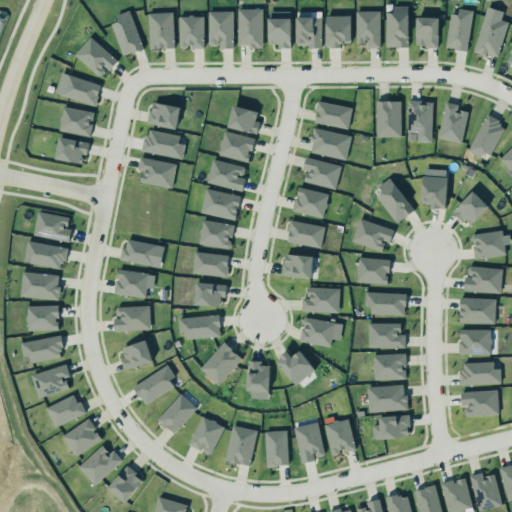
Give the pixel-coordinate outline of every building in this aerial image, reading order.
[(386,47),(409,47),(408,5),(393,6),(393,12),(386,12),(386,47)] [(262,8),(237,9),(238,47),(263,46),(262,8)] [(458,14),(449,13),(446,48),(468,50),(472,10),(458,8),(458,14)] [(122,56),(143,49),(130,10),(115,15),(117,21),(111,24),(122,56)] [(232,11),(208,12),(209,46),(219,46),(219,48),(233,48),(232,11)] [(291,48),(290,11),(268,11),(269,43),(278,43),(278,48),(291,48)] [(380,47),(380,11),(355,11),(356,43),(367,42),(367,48),(380,47)] [(149,49),(174,48),(173,12),(148,13),(149,49)] [(295,15),(320,14),(321,46),(306,47),(306,43),(296,43),(295,15)] [(414,14),(437,15),(436,46),(426,46),(426,43),(414,43),(414,14)] [(351,15),(326,15),(326,47),(342,47),(342,43),(351,43),(351,15)] [(498,58),(508,22),(484,15),(474,51),(498,58)] [(179,16),(179,47),(203,48),(204,16),(179,16)] [(72,53),(90,34),(116,60),(108,68),(104,63),(101,66),(108,72),(100,80),(72,53)] [(101,85),(68,74),(61,95),(95,105),(101,85)] [(152,100),(151,108),(148,111),(146,121),(174,125),(178,105),(152,100)] [(433,101),(408,100),(407,141),(431,142),(433,101)] [(314,122),(348,129),(352,107),(318,101),(314,122)] [(376,136),(401,137),(401,101),(376,101),(376,136)] [(468,112),(457,110),(458,105),(446,102),(437,137),(461,143),(468,112)] [(257,134),(260,122),(255,121),(258,111),(233,105),(227,126),(257,134)] [(94,112),(63,106),(59,131),(89,137),(94,112)] [(480,157),(483,151),(490,155),(506,126),(487,115),(468,151),(480,157)] [(312,126),(350,134),(344,158),(310,150),(312,140),(309,138),(312,126)] [(248,163),(254,138),(224,130),(218,155),(248,163)] [(140,152),(182,159),(184,143),(177,142),(178,135),(151,131),(150,135),(147,135),(146,138),(142,137),(140,152)] [(89,143),(60,136),(55,159),(81,165),(83,154),(86,154),(89,143)] [(511,146),(500,158),(507,166),(504,169),(511,177),(511,146)] [(305,155),(302,167),(308,169),(308,171),(305,170),(303,179),(334,187),(340,164),(305,155)] [(139,156),(137,169),(144,170),(140,175),(139,182),(171,187),(175,162),(139,156)] [(207,184),(242,190),(245,177),(243,177),(245,166),(212,159),(207,184)] [(447,177),(422,176),(421,203),(430,203),(430,208),(446,208),(447,177)] [(373,193),(397,223),(414,209),(390,179),(373,193)] [(204,187),(239,194),(234,218),(199,211),(204,187)] [(329,194),(299,187),(293,211),(323,218),(329,194)] [(469,226),(488,206),(472,191),(453,211),(469,226)] [(71,229),(66,228),(69,217),(38,211),(33,234),(68,241),(71,229)] [(289,218),(287,228),(288,228),(286,240),(319,247),(323,225),(289,218)] [(389,242),(394,229),(359,218),(351,241),(381,251),(385,240),(389,242)] [(233,223),(202,220),(199,244),(231,248),(233,223)] [(470,232),(500,228),(502,237),(504,238),(504,242),(502,244),(504,253),(473,257),(471,245),(472,245),(472,244),(474,244),(474,241),(471,241),(469,239),(469,237),(469,235),(470,234),(470,232)] [(164,245),(127,239),(125,247),(121,246),(119,260),(160,267),(164,245)] [(24,262),(63,269),(67,247),(27,240),(24,262)] [(229,256),(195,250),(191,272),(226,277),(229,256)] [(284,252),(283,261),(281,261),(280,273),(310,276),(311,254),(284,252)] [(389,259),(359,257),(357,282),(388,284),(389,259)] [(464,275),(463,288),(498,291),(501,267),(469,264),(466,265),(466,270),(467,274),(471,274),(470,276),(464,275)] [(117,268),(147,272),(144,297),(112,292),(114,278),(118,279),(118,276),(116,276),(117,268)] [(57,300),(60,275),(23,271),(20,296),(57,300)] [(194,281),(194,303),(219,305),(220,295),(226,293),(227,282),(194,281)] [(301,298),(300,310),(337,313),(339,289),(308,286),(307,296),(301,298)] [(371,306),(370,314),(405,315),(406,293),(365,292),(365,306),(371,306)] [(495,324),(496,298),(460,297),(459,322),(495,324)] [(57,303),(57,316),(54,316),(54,320),(56,320),(57,328),(27,329),(26,322),(25,320),(24,315),(26,313),(25,304),(57,303)] [(149,305),(116,307),(116,318),(113,319),(113,331),(150,329),(149,305)] [(177,316),(217,313),(217,336),(185,340),(177,316)] [(299,340),(302,316),(341,321),(339,338),(332,337),(328,346),(299,340)] [(367,321),(399,321),(399,331),(396,331),(396,333),(404,333),(404,346),(367,346),(367,321)] [(491,329),(459,329),(459,354),(491,354),(491,329)] [(23,357),(30,356),(30,362),(63,358),(60,336),(21,341),(23,357)] [(153,361),(146,339),(122,348),(124,356),(120,358),(125,371),(153,361)] [(222,339),(199,367),(216,383),(242,357),(222,339)] [(276,361),(295,384),(315,369),(299,348),(291,353),(286,349),(279,353),(276,361)] [(374,380),(405,379),(405,367),(406,367),(405,353),(373,354),(374,380)] [(247,360),(246,387),(268,389),(268,365),(259,363),(261,358),(247,360)] [(493,362),(460,362),(461,385),(501,383),(500,368),(494,368),(493,362)] [(175,376),(167,364),(133,387),(145,405),(173,386),(169,380),(175,376)] [(69,376),(67,365),(32,373),(37,397),(68,390),(65,377),(69,376)] [(367,386),(368,411),(408,410),(407,394),(404,394),(403,385),(367,386)] [(464,416),(498,415),(497,390),(460,391),(461,405),(464,405),(464,416)] [(155,418),(179,392),(195,407),(172,432),(165,425),(164,426),(155,418)] [(46,407),(54,426),(84,414),(76,394),(46,407)] [(211,455),(224,426),(202,415),(188,444),(211,455)] [(379,425),(373,425),(373,438),(409,437),(408,415),(379,416),(379,425)] [(346,417),(355,448),(342,451),(341,448),(339,449),(340,451),(331,453),(323,423),(331,421),(332,419),(336,418),(338,419),(346,417)] [(101,442),(90,420),(63,433),(73,455),(101,442)] [(293,426),(316,421),(323,451),(321,454),(317,456),(314,454),(313,451),(311,451),(313,459),(301,461),(293,426)] [(231,424),(224,459),(248,464),(255,429),(231,424)] [(266,466),(288,465),(287,430),(265,431),(266,466)] [(78,467),(94,485),(122,459),(112,449),(109,452),(102,445),(78,467)] [(497,465),(511,461),(511,465),(511,498),(505,500),(497,465)] [(109,490),(127,502),(142,477),(124,465),(109,490)] [(468,473),(480,470),(482,477),(486,476),(485,473),(491,472),(499,503),(478,508),(468,473)] [(440,481),(451,478),(452,481),(455,480),(455,478),(463,476),(471,506),(447,511),(440,481)] [(417,511),(411,489),(432,483),(439,511),(417,511)] [(384,496),(387,511),(410,511),(407,494),(400,495),(399,493),(396,494),(396,492),(391,491),(384,496)] [(152,511),(185,511),(187,505),(158,496),(152,511)] [(355,507),(356,511),(380,511),(377,497),(366,499),(366,504),(355,507)]
